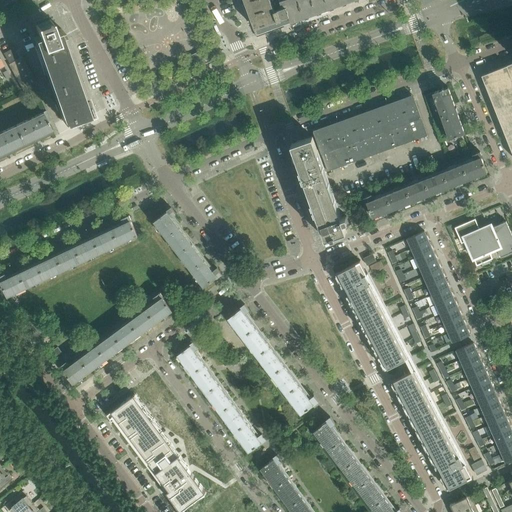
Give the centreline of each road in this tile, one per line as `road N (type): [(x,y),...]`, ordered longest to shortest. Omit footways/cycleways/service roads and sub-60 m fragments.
road 1 (residential): [(423,511),(244,282)]
road 2 (residential): [(433,511),(439,503),(312,262)]
road 3 (residential): [(267,134),(457,62)]
road 4 (residential): [(272,511),(150,349)]
road 5 (residential): [(511,395),(435,213)]
road 6 (residential): [(0,262),(170,178)]
road 7 (residential): [(404,0),(241,59)]
road 8 (residential): [(130,112),(0,177)]
road 9 (residential): [(312,262),(267,134)]
road 10 (residential): [(312,262),(435,213)]
road 11 (residential): [(507,184),(457,62)]
road 12 (residential): [(151,511),(73,406)]
road 13 (residential): [(244,282),(170,178)]
road 14 (residential): [(72,0),(130,112)]
road 15 (residential): [(73,406),(0,306)]
road 16 (tertiary): [(0,201),(111,148)]
